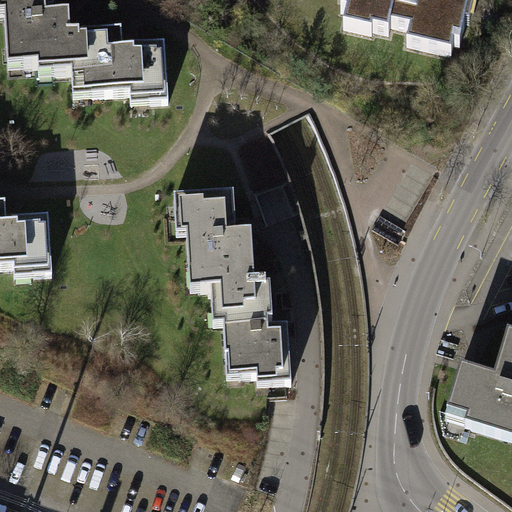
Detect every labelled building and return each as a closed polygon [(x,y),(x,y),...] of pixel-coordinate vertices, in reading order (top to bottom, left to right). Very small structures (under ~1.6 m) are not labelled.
[(0,0),(0,57),(1,77),(64,73),(66,108),(126,104),(127,113),(171,110),(167,51),(146,52),(127,53),(126,39),(74,42),(73,24),(57,25),(56,6),(55,0),(0,0)] [(341,13),(335,34),(372,45),(375,33),(403,41),(400,52),(442,64),(459,0),(338,0),(335,12),(341,13)] [(218,298),(223,389),(253,387),(254,397),(294,394),(291,337),(272,338),(269,290),(258,291),(255,239),(240,240),(238,201),(176,205),(183,300),(218,298)] [(0,275),(9,275),(10,285),(52,283),(49,222),(4,224),(3,211),(0,210),(0,275)] [(442,434),(511,456),(511,342),(504,340),(489,386),(460,377),(442,434)]
